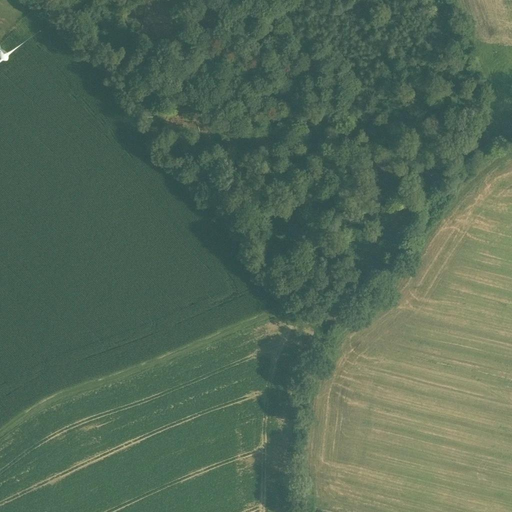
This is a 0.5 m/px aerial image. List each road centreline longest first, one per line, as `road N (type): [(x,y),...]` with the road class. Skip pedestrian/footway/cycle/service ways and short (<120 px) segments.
road 1 (track): [(0,427),(58,391),(274,307),(313,325),(414,194),(500,131)]
road 2 (track): [(344,282),(280,257),(249,227),(206,171),(104,0)]
